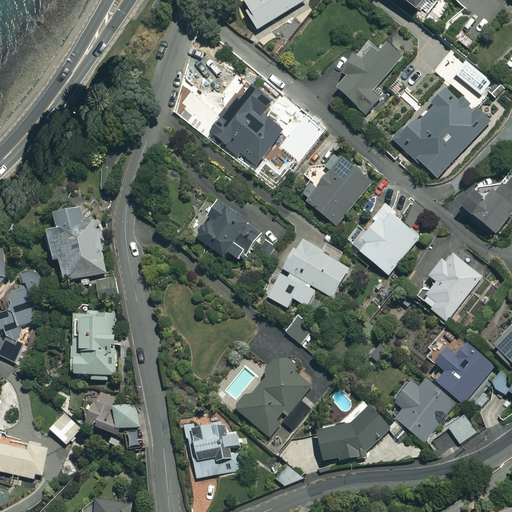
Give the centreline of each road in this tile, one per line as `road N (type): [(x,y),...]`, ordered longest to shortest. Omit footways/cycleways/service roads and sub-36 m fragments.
road 1 (tertiary): [(169,511),(125,217),(191,5)]
road 2 (residential): [(191,5),(478,241)]
road 3 (tertiary): [(511,441),(456,471),(325,487),(263,511)]
road 4 (trunk): [(0,160),(31,129),(118,0)]
